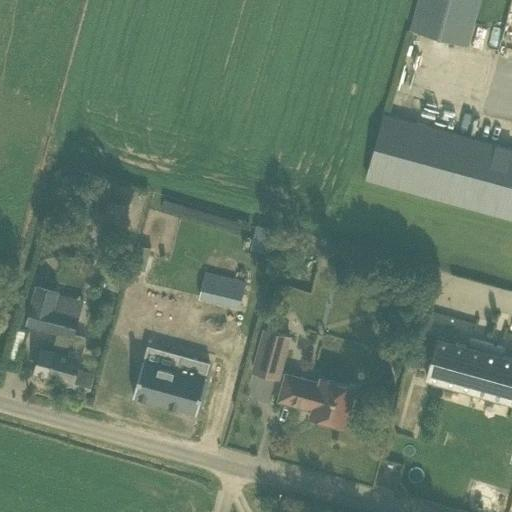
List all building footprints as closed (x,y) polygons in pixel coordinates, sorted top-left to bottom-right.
[(417,0),(409,29),(467,45),(479,0),(417,0)] [(419,121),(384,111),(365,178),(511,218),(511,146),(432,125),(419,121)] [(103,215),(122,221),(126,204),(108,199),(103,215)] [(206,272),(200,293),(240,305),(246,283),(206,272)] [(108,274),(104,287),(118,291),(122,278),(108,274)] [(89,390),(94,371),(79,366),(85,346),(73,342),(80,315),(53,308),(58,290),(38,284),(27,321),(60,330),(53,351),(40,348),(34,370),(61,377),(59,382),(89,390)] [(390,308),(393,302),(392,296),(386,291),(380,291),(374,295),(373,302),(376,308),(382,310),(390,308)] [(251,369),(278,376),(290,331),(263,323),(251,369)] [(511,401),(511,358),(500,355),(503,346),(471,337),(468,346),(437,338),(426,377),(511,401)] [(146,358),(145,358),(135,393),(199,411),(209,375),(207,375),(212,360),(184,352),(180,367),(146,358)] [(286,372),(284,380),(278,400),(312,409),(310,416),(345,425),(356,386),(320,375),(318,381),(286,372)]
